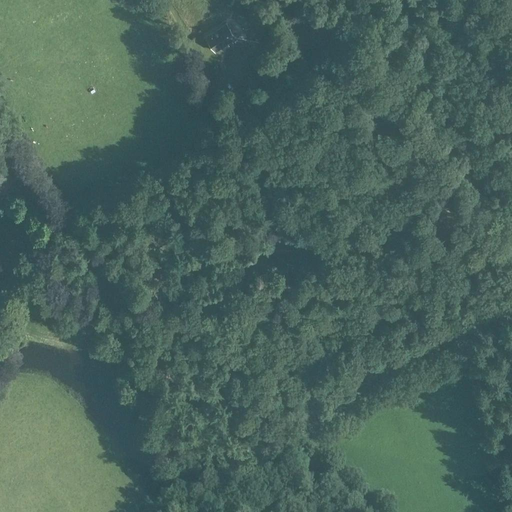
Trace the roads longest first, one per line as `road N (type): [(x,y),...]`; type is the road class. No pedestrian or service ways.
road 1 (track): [(63,214),(165,167),(187,147),(219,78),(260,43),(354,5)]
road 2 (unclassified): [(213,511),(368,373),(511,294)]
road 3 (track): [(354,0),(511,217)]
